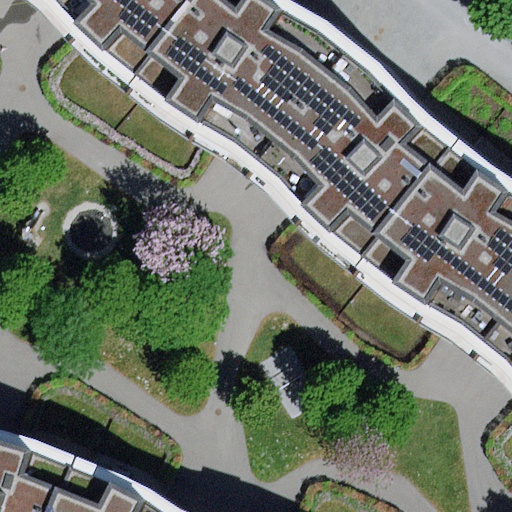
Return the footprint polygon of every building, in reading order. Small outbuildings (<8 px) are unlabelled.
[(59,0),(75,22),(101,48),(135,75),(198,0),(59,0)] [(260,158),(344,54),(319,33),(280,12),(263,0),(198,0),(135,75),(168,103),(203,124),(238,143),(260,158)] [(365,258),(452,151),(423,128),(395,103),(368,72),(366,70),(344,54),(260,158),(280,177),(306,203),(331,233),(365,258)] [(482,339),(511,304),(511,200),(505,197),(476,174),(452,151),(365,258),(397,285),(431,305),(464,326),(482,339)] [(511,304),(482,339),(498,351),(511,362),(511,304)] [(0,511),(54,511),(72,470),(35,452),(0,442),(0,511)] [(155,511),(141,503),(112,486),(72,470),(54,511),(155,511)]
